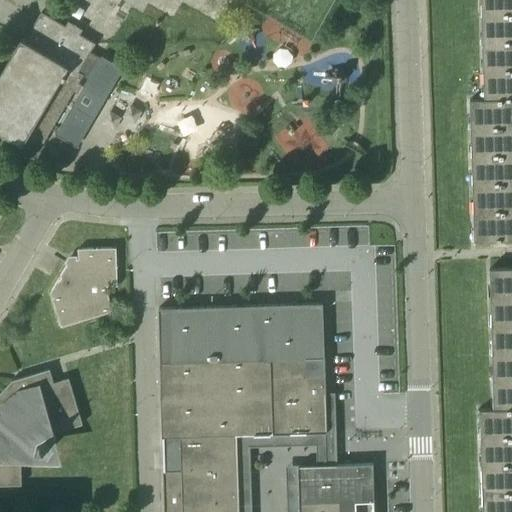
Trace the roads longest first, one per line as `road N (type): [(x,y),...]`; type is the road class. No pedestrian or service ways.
road 1 (residential): [(414,205),(56,208)]
road 2 (residential): [(423,511),(414,205)]
road 3 (residential): [(414,205),(406,0)]
